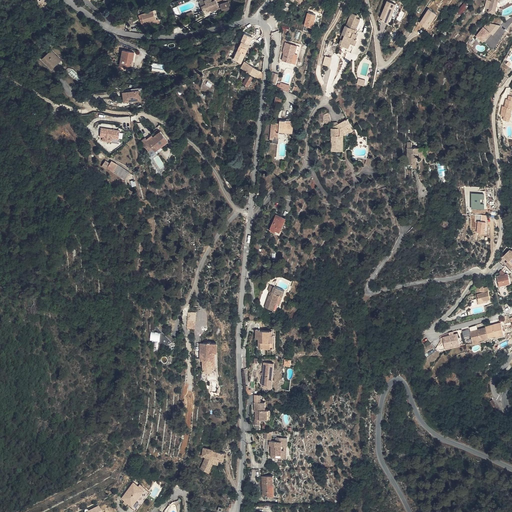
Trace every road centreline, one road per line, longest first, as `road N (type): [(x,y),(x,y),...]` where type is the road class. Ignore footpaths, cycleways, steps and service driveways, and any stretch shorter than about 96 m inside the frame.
road 1 (residential): [(235,511),(243,445),(239,332),(266,30),(254,21),(129,35),(66,0)]
road 2 (residential): [(409,511),(379,451),(382,399),(392,382),(404,383),(419,420),(437,437),(511,469)]
road 3 (track): [(0,67),(60,106),(138,114)]
